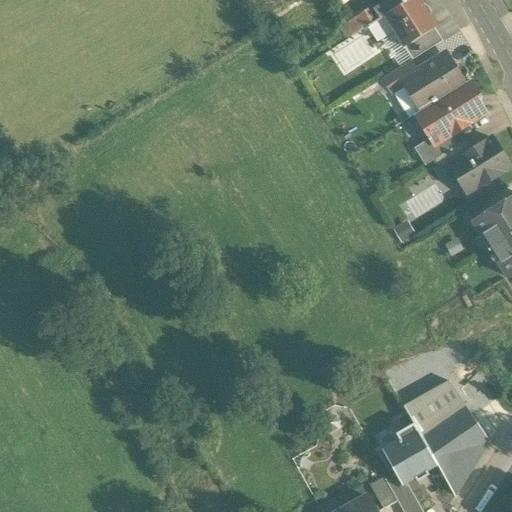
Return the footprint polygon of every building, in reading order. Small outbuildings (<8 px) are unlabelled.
[(409,0),(389,13),(368,26),(379,42),(393,33),(403,48),(433,29),(436,27),(429,17),(430,14),(429,12),(428,9),(426,8),(423,7),(418,0),(409,0)] [(381,0),(384,5),(389,13),(409,0),(381,0)] [(371,8),(338,29),(346,40),(368,26),(389,13),(384,5),(374,11),(371,8)] [(433,29),(403,48),(411,62),(442,43),(433,29)] [(417,73),(402,82),(406,88),(421,112),(465,85),(450,62),(440,59),(417,73)] [(410,62),(381,81),(391,97),(406,88),(402,82),(417,73),(410,62)] [(421,112),(415,116),(430,140),(434,146),(448,137),(485,114),(477,102),(479,97),(470,82),(465,85),(421,112)] [(430,140),(415,150),(425,166),(434,161),(454,148),(448,137),(434,146),(430,140)] [(472,151),(449,165),(451,167),(458,180),(464,181),(472,193),(511,169),(502,155),(503,155),(500,149),(499,150),(492,139),(472,151)] [(454,148),(434,161),(441,173),(451,167),(449,165),(472,151),(465,141),(454,148)] [(511,199),(503,205),(502,203),(488,212),(489,214),(473,224),(482,237),(485,235),(492,247),(511,234),(511,199)] [(511,234),(492,247),(502,262),(498,264),(507,279),(511,275),(511,234)] [(448,382),(404,408),(413,425),(420,436),(464,406),(448,382)] [(437,467),(455,497),(489,443),(464,406),(420,436),(437,467)] [(427,472),(437,467),(420,436),(413,425),(396,434),(399,440),(382,450),(395,474),(402,486),(405,484),(415,479),(416,482),(429,476),(427,472)] [(395,474),(385,479),(398,503),(402,511),(421,511),(405,484),(402,486),(395,474)] [(385,479),(384,478),(370,486),(384,511),(398,503),(385,479)] [(376,511),(368,497),(341,511),(376,511)]
